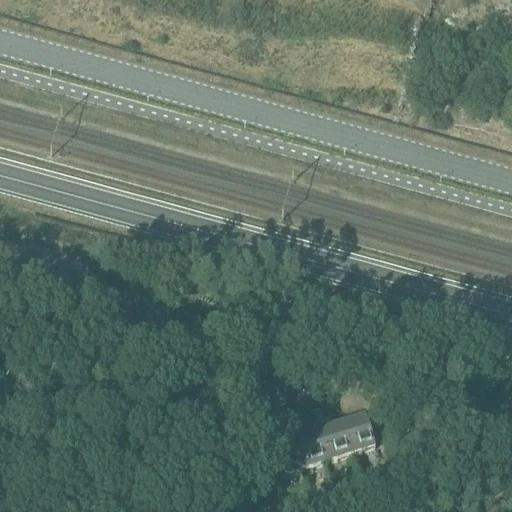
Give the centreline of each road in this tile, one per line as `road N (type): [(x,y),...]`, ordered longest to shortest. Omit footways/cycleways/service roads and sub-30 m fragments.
road 1 (secondary): [(511,178),(0,39)]
road 2 (unclassified): [(0,249),(136,308),(203,361),(383,439),(381,460),(343,511)]
